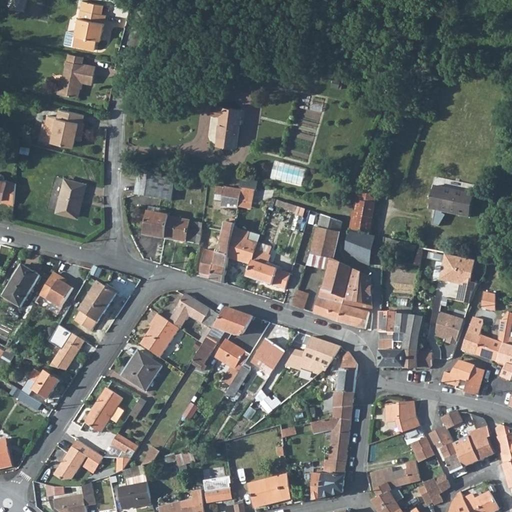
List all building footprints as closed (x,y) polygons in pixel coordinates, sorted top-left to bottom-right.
[(77,33),(74,45),(96,50),(98,39),(100,31),(104,32),(107,15),(81,9),(77,33)] [(77,33),(68,31),(65,44),(74,45),(77,33)] [(435,50),(437,32),(430,31),(428,49),(435,50)] [(245,59),(254,60),(255,49),(247,48),(245,59)] [(254,60),(262,61),(264,50),(255,49),(254,60)] [(86,64),(87,57),(70,53),(68,60),(86,64)] [(97,66),(86,64),(68,60),(65,75),(63,75),(59,93),(79,97),(82,81),(93,84),(97,66)] [(358,73),(369,75),(371,69),(359,67),(358,73)] [(225,116),(226,107),(222,107),(214,106),(213,114),(221,115),(225,116)] [(217,144),(237,147),(242,109),(226,107),(225,116),(221,115),(217,144)] [(81,123),(84,124),(86,115),(62,109),(60,117),(50,115),(48,124),(45,126),(43,136),(45,139),(54,142),(75,147),(81,123)] [(269,166),(266,162),(266,163),(261,164),(259,169),(263,172),(268,171),(269,166)] [(176,179),(139,174),(136,194),(172,200),(175,184),(176,179)] [(58,211),(78,216),(86,184),(66,179),(58,211)] [(223,195),(225,187),(217,185),(216,194),(223,195)] [(470,217),(474,194),(434,186),(429,209),(437,210),(434,225),(439,226),(445,215),(442,213),(442,211),(470,217)] [(222,208),(239,208),(239,207),(240,201),(242,190),(225,187),(223,195),(223,200),(222,208)] [(242,190),(240,201),(248,202),(253,203),(255,192),(252,191),(252,189),(243,188),(242,190)] [(378,192),(359,188),(356,200),(376,203),(378,192)] [(299,206),(279,200),(277,206),(297,212),(299,206)] [(370,235),(376,203),(356,200),(350,231),(370,235)] [(148,212),(144,234),(165,238),(169,217),(170,216),(160,214),(148,212)] [(335,259),(344,222),(322,214),(312,254),(332,258),(335,259)] [(203,223),(169,217),(165,238),(200,245),(203,223)] [(211,280),(224,283),(229,256),(235,228),(236,219),(232,218),(231,222),(227,221),(222,244),(225,244),(222,253),(216,251),(211,279),(211,280)] [(250,233),(235,228),(229,256),(251,264),(252,260),(253,261),(256,250),(259,243),(248,240),(250,233)] [(376,236),(370,235),(350,231),(346,250),(356,258),(364,262),(370,265),(376,236)] [(417,246),(384,237),(384,243),(415,251),(417,246)] [(216,251),(205,249),(200,276),(211,279),(216,251)] [(256,250),(253,261),(268,266),(271,255),(256,250)] [(474,259),(444,252),(439,279),(460,284),(456,301),(471,304),(475,292),(481,283),(470,281),(474,259)] [(312,254),(311,254),(307,265),(329,270),(332,258),(312,254)] [(344,298),(352,267),(332,258),(329,270),(324,290),(322,289),(314,313),(339,322),(366,329),(371,308),(373,308),(372,305),(346,299),(344,298)] [(252,260),(251,264),(247,276),(286,289),(291,273),(268,266),(253,261),(252,260)] [(33,270),(24,265),(4,296),(22,307),(39,279),(31,274),(33,270)] [(356,269),(354,268),(346,299),(372,305),(371,278),(371,277),(371,276),(370,276),(356,269)] [(62,277),(55,272),(41,294),(62,307),(74,288),(66,283),(61,280),(62,277)] [(106,286),(99,282),(75,319),(92,330),(104,312),(119,290),(108,283),(106,286)] [(310,293),(299,290),(293,306),(304,309),(310,293)] [(482,308),(496,311),(496,294),(484,291),(484,292),(482,308)] [(221,315),(186,294),(175,313),(170,321),(178,326),(182,320),(187,319),(189,316),(209,327),(213,329),(215,326),(221,315)] [(397,313),(411,315),(412,307),(398,306),(398,312),(397,313)] [(245,313),(227,307),(222,315),(216,326),(226,330),(231,332),(236,334),(238,334),(240,334),(242,334),(244,332),(245,331),(254,316),(245,313)] [(398,312),(382,311),(380,367),(430,367),(432,365),(433,352),(419,351),(421,335),(425,317),(411,315),(397,313),(398,312)] [(457,346),(466,320),(439,311),(437,325),(435,335),(448,339),(447,342),(457,346)] [(476,354),(498,362),(504,344),(510,345),(511,337),(511,331),(511,312),(507,311),(502,319),(501,319),(499,341),(483,335),(476,354)] [(170,321),(159,313),(153,321),(155,323),(141,343),(161,357),(180,328),(178,326),(170,321)] [(462,350),(476,354),(483,335),(480,334),(484,323),(484,320),(474,317),(462,350)] [(216,326),(215,326),(213,329),(211,332),(209,336),(219,341),(226,330),(216,326)] [(72,333),(51,365),(67,370),(85,341),(72,333)] [(219,341),(209,336),(204,344),(194,360),(203,366),(202,368),(204,369),(207,365),(205,363),(219,341)] [(342,347),(312,336),(303,360),(306,362),(324,369),(327,370),(335,357),(335,358),(341,348),(342,347)] [(511,336),(511,337),(510,345),(504,344),(498,362),(507,364),(502,376),(511,380),(511,336)] [(286,351),(267,338),(252,362),(271,374),(286,351)] [(251,354),(226,339),(216,356),(219,358),(232,365),(224,379),(230,382),(232,384),(245,362),(251,354)] [(163,366),(139,350),(134,358),(135,358),(123,376),(146,391),(163,366)] [(16,354),(6,351),(0,361),(8,367),(16,354)] [(340,391),(337,391),(326,394),(325,412),(330,411),(331,414),(335,413),(334,418),(352,419),(359,364),(350,352),(349,352),(348,352),(344,358),(342,369),(340,391)] [(478,395),(485,370),(475,366),(476,366),(464,361),(459,361),(452,373),(446,371),(442,382),(450,384),(458,386),(461,378),(468,380),(465,391),(478,395)] [(250,365),(245,362),(232,384),(229,389),(227,392),(231,395),(234,397),(238,391),(251,370),(250,365)] [(324,369),(306,362),(303,369),(318,374),(324,369)] [(44,373),(36,368),(30,377),(35,380),(38,382),(35,387),(34,388),(49,398),(61,380),(46,370),(44,373)] [(19,384),(6,376),(4,379),(17,387),(19,384)] [(26,385),(21,382),(20,384),(19,384),(17,387),(22,390),(24,391),(26,388),(25,387),(26,385)] [(124,397),(108,387),(96,405),(98,406),(93,413),(92,412),(85,422),(101,432),(124,397)] [(35,393),(26,388),(24,391),(32,397),(35,393)] [(24,391),(22,390),(22,391),(18,397),(38,410),(43,403),(32,397),(24,391)] [(257,395),(251,392),(249,395),(246,393),(244,396),(253,401),(257,395)] [(147,401),(142,397),(138,402),(144,406),(147,401)] [(412,401),(387,404),(387,422),(393,421),(397,419),(400,431),(400,433),(417,427),(421,425),(417,416),(415,401),(412,401)] [(144,406),(138,402),(131,414),(136,418),(144,406)] [(464,422),(459,410),(442,417),(446,426),(430,433),(432,437),(438,449),(441,448),(454,442),(448,429),(464,422)] [(484,418),(473,414),(477,429),(489,426),(487,420),(484,418)] [(352,419),(334,418),(312,423),(314,434),(333,429),(330,460),(347,462),(352,419)] [(511,427),(502,424),(497,428),(505,463),(511,460),(511,427)] [(295,426),(282,430),(283,437),(297,433),(295,426)] [(477,429),(473,431),(470,435),(481,460),(496,453),(489,438),(492,436),(489,426),(477,429)] [(139,445),(119,433),(113,443),(121,449),(126,451),(128,451),(129,448),(136,452),(139,445)] [(470,435),(455,443),(465,467),(481,460),(470,435)] [(426,437),(412,444),(421,462),(436,455),(426,437)] [(6,439),(0,440),(0,468),(12,466),(6,439)] [(105,457),(78,439),(55,475),(62,479),(73,479),(88,456),(100,464),(105,457)] [(454,442),(441,448),(453,473),(465,467),(455,443),(454,442)] [(113,443),(105,457),(116,458),(121,449),(113,443)] [(161,451),(154,447),(144,464),(154,462),(161,451)] [(190,451),(176,455),(178,460),(179,465),(195,460),(192,450),(190,451)] [(118,458),(117,473),(122,471),(131,458),(118,458)] [(330,460),(326,460),(324,470),(318,470),(318,473),(314,472),(313,499),(343,492),(347,462),(330,460)] [(416,461),(394,467),(395,472),(390,473),(386,472),(388,483),(389,482),(393,489),(397,486),(402,485),(422,480),(416,461)] [(144,464),(123,470),(126,479),(128,479),(129,487),(120,489),(125,509),(153,503),(144,464)] [(285,475),(249,484),(255,507),(292,498),(288,474),(285,475)] [(435,479),(424,483),(427,488),(428,490),(431,496),(441,493),(444,492),(444,491),(449,488),(451,486),(445,474),(435,479)] [(110,476),(102,479),(103,484),(111,481),(110,476)] [(231,476),(205,480),(209,502),(233,498),(230,483),(231,483),(231,476)] [(393,489),(389,482),(388,483),(375,489),(379,496),(373,500),(380,511),(397,511),(402,509),(397,501),(404,497),(397,486),(391,491),(390,490),(393,489)] [(92,483),(82,486),(84,493),(86,506),(96,504),(92,483)] [(55,487),(46,485),(48,496),(56,495),(55,487)] [(198,493),(195,493),(195,498),(203,496),(202,488),(197,489),(198,493)] [(474,494),(465,499),(471,511),(493,511),(500,509),(491,491),(477,499),(474,494)] [(471,511),(465,499),(461,492),(457,494),(453,505),(451,511),(471,511)] [(84,493),(54,499),(56,507),(61,511),(87,511),(86,506),(84,493)] [(441,493),(431,496),(434,502),(435,505),(444,501),(441,493)] [(181,502),(161,507),(161,511),(205,511),(203,496),(195,498),(180,502),(181,502)] [(424,498),(425,499),(428,504),(434,502),(431,496),(424,498)] [(245,511),(244,503),(235,505),(236,511),(245,511)]
